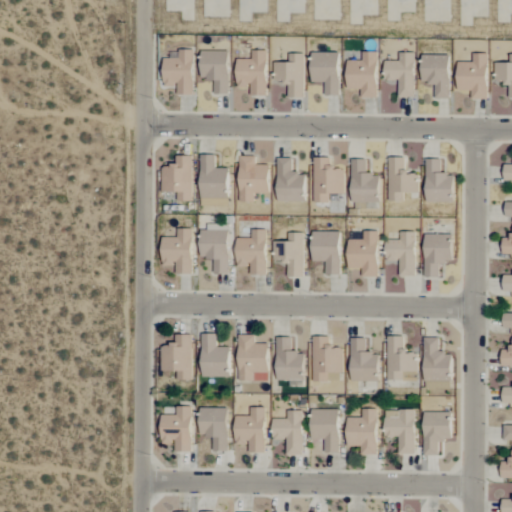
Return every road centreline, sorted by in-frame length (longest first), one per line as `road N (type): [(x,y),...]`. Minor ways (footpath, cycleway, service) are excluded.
road 1 (residential): [(140,511),(143,0)]
road 2 (residential): [(476,128),(474,511)]
road 3 (residential): [(143,125),(511,128)]
road 4 (residential): [(141,480),(475,485)]
road 5 (residential): [(142,302),(475,307)]
